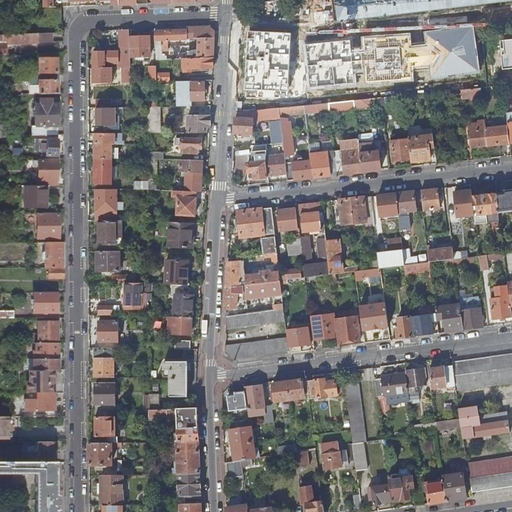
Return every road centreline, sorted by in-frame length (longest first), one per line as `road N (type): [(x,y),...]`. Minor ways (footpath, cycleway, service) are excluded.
road 1 (residential): [(78,511),(75,36),(96,18),(228,13)]
road 2 (residential): [(209,377),(511,335)]
road 3 (residential): [(216,200),(511,167)]
road 4 (residential): [(228,13),(216,200)]
road 5 (residential): [(216,200),(209,377)]
road 6 (residential): [(209,377),(213,511)]
